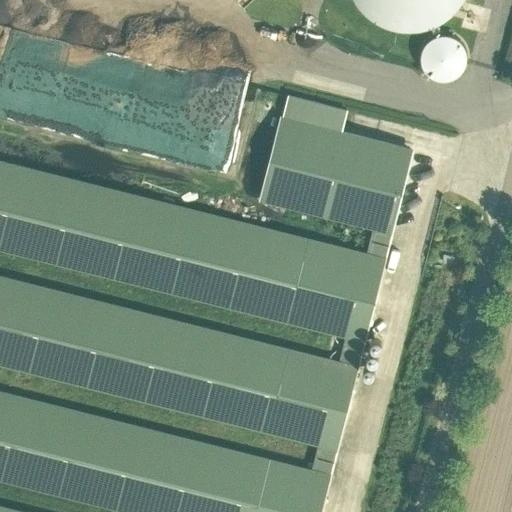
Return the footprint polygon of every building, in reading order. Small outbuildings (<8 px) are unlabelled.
[(450,0),(364,0),(378,10),(396,16),(415,17),(434,11),(450,0)] [(463,66),(467,59),(468,51),(466,43),(462,37),(456,31),(449,28),(441,28),(434,30),(427,34),(422,40),(420,47),(420,55),(422,63),(427,70),(434,74),(442,76),(450,75),(458,71),(463,66)] [(0,113),(86,129),(101,48),(13,32),(9,55),(0,53),(0,113)] [(284,88),(258,193),(391,226),(412,142),(340,124),(346,103),(284,88)] [(0,241),(341,329),(362,245),(0,152),(0,241)] [(0,269),(0,358),(313,437),(334,354),(0,269)] [(0,473),(153,511),(315,511),(327,467),(0,384),(0,473)] [(53,511),(0,498),(0,511),(53,511)]
